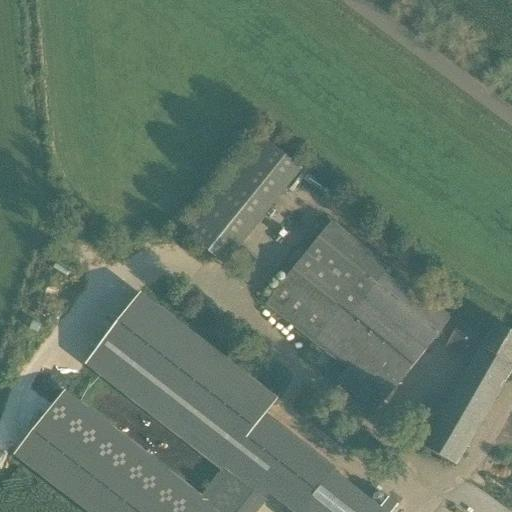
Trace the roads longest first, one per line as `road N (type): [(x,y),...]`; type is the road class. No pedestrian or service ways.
road 1 (unknown): [(66,333),(124,273),(138,266),(179,273),(201,285),(291,382),(429,486),(452,473),(511,390)]
road 2 (unclassified): [(346,0),(511,121)]
